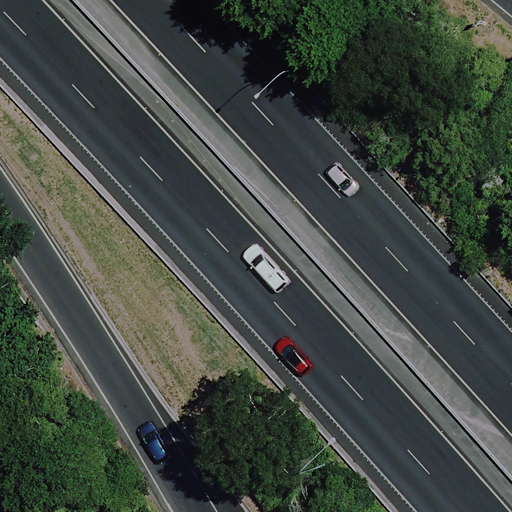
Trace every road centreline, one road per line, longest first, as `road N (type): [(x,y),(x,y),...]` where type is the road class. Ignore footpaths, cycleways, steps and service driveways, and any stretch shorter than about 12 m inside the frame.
road 1 (motorway): [(473,511),(0,8)]
road 2 (motorway): [(157,0),(511,383)]
road 3 (motorway): [(185,511),(0,200)]
